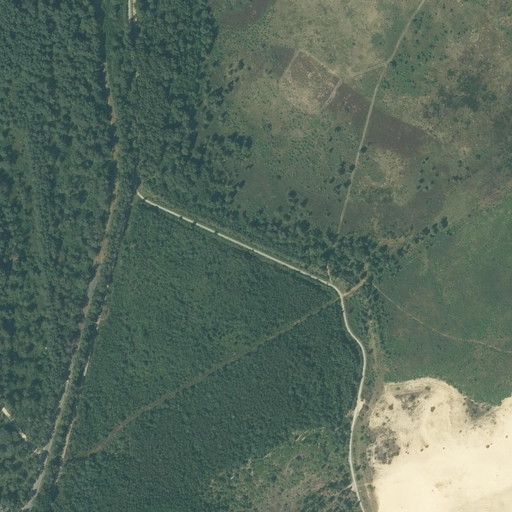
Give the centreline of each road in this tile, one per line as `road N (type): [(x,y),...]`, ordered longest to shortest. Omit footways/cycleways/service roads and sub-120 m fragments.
road 1 (track): [(134,189),(47,511)]
road 2 (track): [(62,458),(92,453),(138,414),(341,297)]
road 3 (track): [(336,289),(327,262),(378,83),(424,0)]
road 4 (track): [(99,259),(114,168),(97,0)]
road 5 (track): [(134,189),(134,0)]
